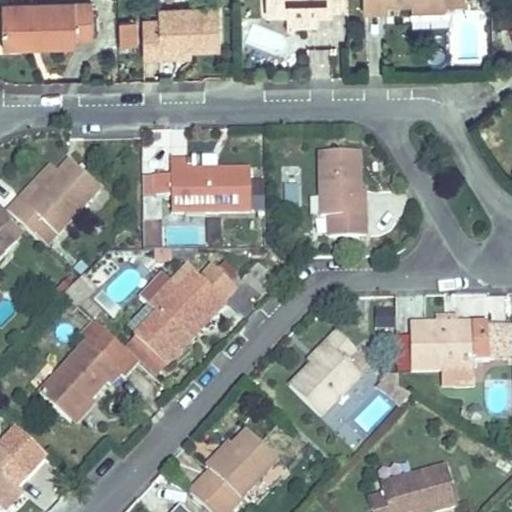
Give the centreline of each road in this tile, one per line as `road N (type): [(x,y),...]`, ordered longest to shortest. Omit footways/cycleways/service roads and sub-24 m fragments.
road 1 (residential): [(100,511),(308,294),(326,284),(482,265)]
road 2 (residential): [(366,110),(0,119)]
road 3 (residential): [(366,110),(385,125),(453,236),(482,265)]
road 4 (residential): [(511,214),(436,115),(366,110)]
